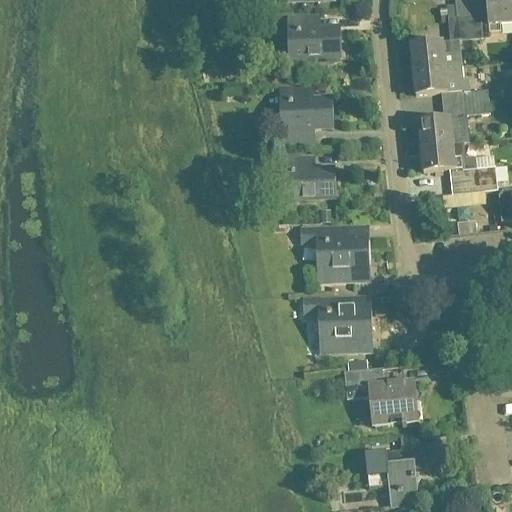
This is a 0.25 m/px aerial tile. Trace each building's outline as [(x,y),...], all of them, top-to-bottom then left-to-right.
[(500,28),(511,27),(511,0),(486,0),(489,37),(500,36),(500,28)] [(480,18),(468,19),(470,43),(482,42),(480,18)] [(459,44),(470,43),(468,19),(448,21),(450,45),(411,49),(413,74),(461,70),(459,44)] [(313,21),(318,21),(318,20),(290,21),(291,62),(339,61),(339,60),(337,60),(336,34),(338,34),(338,33),(313,33),(313,21)] [(462,84),(461,70),(413,74),(416,100),(463,95),(465,108),(489,106),(488,94),(470,96),(469,83),(462,84)] [(312,145),(309,145),(309,132),(331,131),(331,130),(329,130),(328,104),(330,104),(330,103),(305,104),(305,92),(311,92),(311,91),(282,92),(283,147),(312,146),(312,145)] [(418,126),(421,151),(464,147),(469,146),(467,120),(490,117),(489,106),(465,108),(455,109),(456,122),(418,126)] [(464,147),(421,151),(423,176),(449,174),(471,172),(472,185),(451,187),(452,199),(497,194),(495,171),(477,173),(476,162),(466,163),(464,147)] [(313,161),(284,162),(285,203),(333,202),(333,201),(331,201),(331,175),(332,175),(332,174),(307,174),(307,163),(313,163),(313,161)] [(511,193),(503,194),(498,200),(501,226),(511,224),(511,193)] [(485,222),(484,198),(456,199),(457,223),(485,222)] [(320,286),(368,284),(368,283),(366,283),(366,272),(367,272),(367,271),(366,271),(365,245),(367,245),(367,244),(364,244),(364,232),(366,232),(366,231),(302,233),(302,247),(319,246),(320,286)] [(349,315),(349,303),(355,303),(355,302),(304,303),(305,317),(321,317),(322,357),(368,355),(367,342),(370,342),(370,341),(368,341),(367,315),(369,315),(369,314),(349,315)] [(348,376),(367,374),(366,364),(347,365),(348,376)] [(417,426),(413,385),(384,388),(382,373),(344,377),(347,404),(371,402),(374,431),(417,426)] [(419,440),(400,442),(402,454),(365,458),(369,492),(389,490),(391,511),(419,509),(415,467),(421,466),(420,453),(419,440)]
